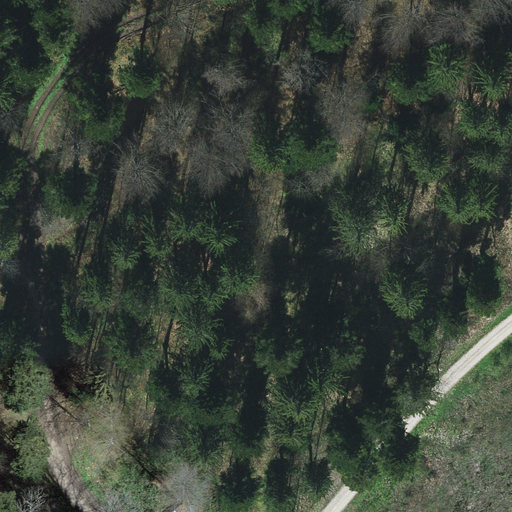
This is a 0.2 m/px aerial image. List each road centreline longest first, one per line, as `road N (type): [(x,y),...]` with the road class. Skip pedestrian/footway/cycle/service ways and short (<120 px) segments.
road 1 (track): [(0,261),(32,297),(54,447),(97,511)]
road 2 (track): [(511,324),(470,356),(335,511)]
